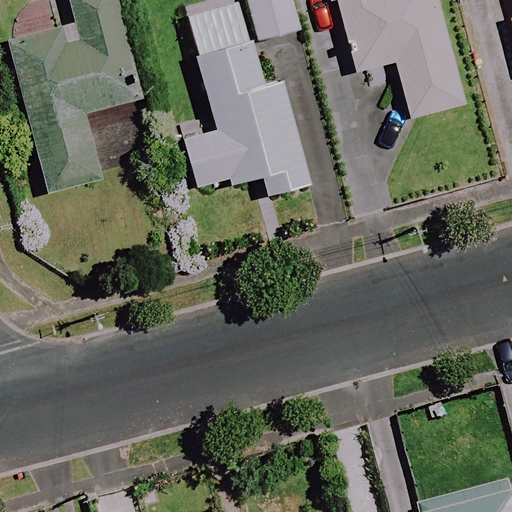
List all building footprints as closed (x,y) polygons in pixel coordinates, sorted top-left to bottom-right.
[(101,181),(84,116),(136,103),(109,0),(69,0),(76,25),(62,29),(7,43),(45,195),(101,181)] [(283,28),(277,0),(240,0),(247,35),(283,28)] [(335,0),(351,73),(389,65),(402,123),(462,110),(437,0),(335,0)] [(180,141),(193,190),(228,182),(230,192),(261,184),(265,198),(309,188),(283,82),(263,86),(252,43),(196,57),(214,132),(180,141)] [(511,511),(511,485),(418,507),(419,511),(511,511)]
